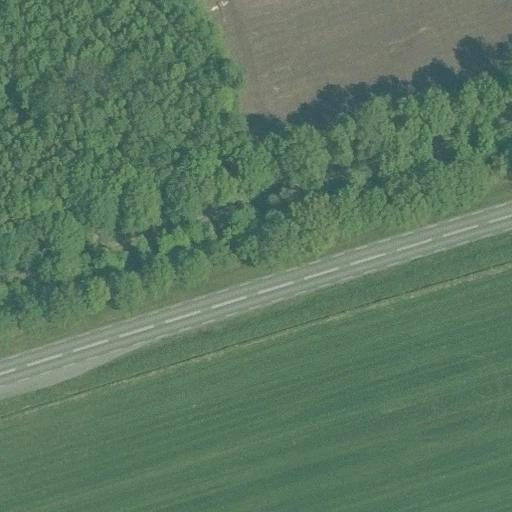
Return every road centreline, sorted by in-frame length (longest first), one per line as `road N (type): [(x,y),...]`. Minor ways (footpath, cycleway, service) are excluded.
road 1 (track): [(0,284),(511,122)]
road 2 (primary): [(0,378),(511,220)]
